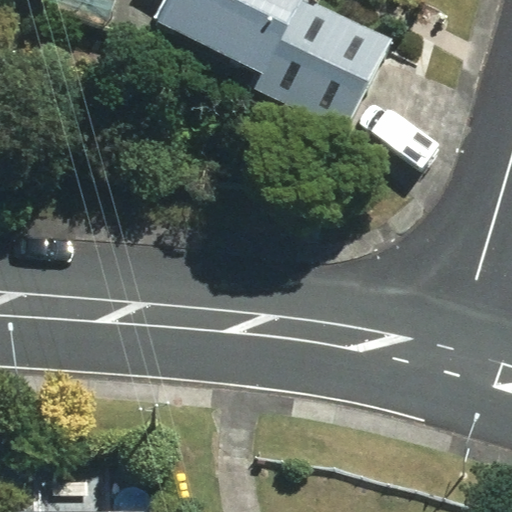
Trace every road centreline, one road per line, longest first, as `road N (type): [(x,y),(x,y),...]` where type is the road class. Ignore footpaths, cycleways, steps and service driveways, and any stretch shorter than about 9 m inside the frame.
road 1 (tertiary): [(0,306),(311,331),(455,362)]
road 2 (residential): [(511,160),(455,362)]
